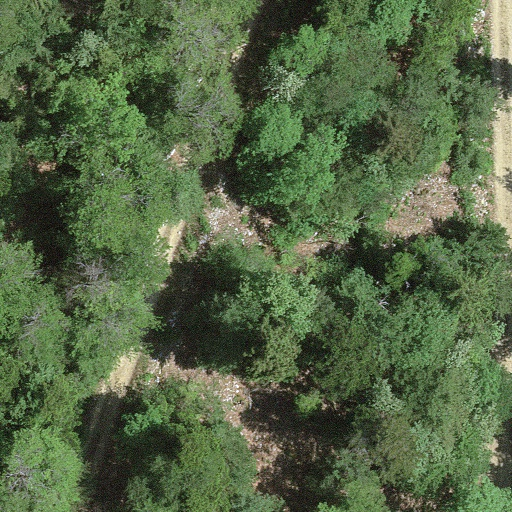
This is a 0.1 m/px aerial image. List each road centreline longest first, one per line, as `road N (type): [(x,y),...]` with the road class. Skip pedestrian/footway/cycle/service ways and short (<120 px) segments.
road 1 (track): [(274,0),(174,315),(98,511)]
road 2 (track): [(502,511),(505,0)]
